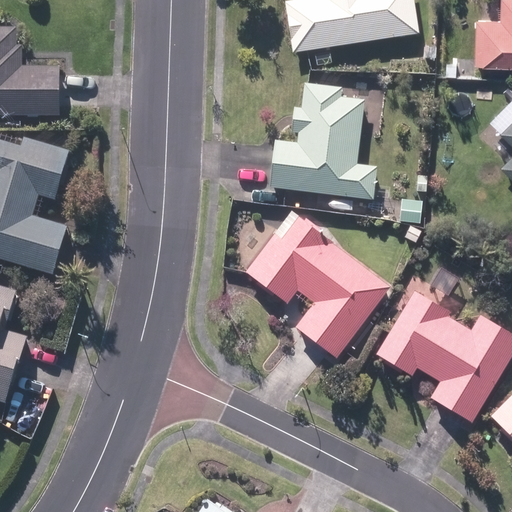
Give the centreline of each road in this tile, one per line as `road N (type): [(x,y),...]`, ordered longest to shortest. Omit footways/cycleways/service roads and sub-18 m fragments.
road 1 (residential): [(135,363),(162,231),(171,0)]
road 2 (residential): [(430,511),(256,417),(135,363)]
road 3 (residential): [(88,485),(135,363)]
